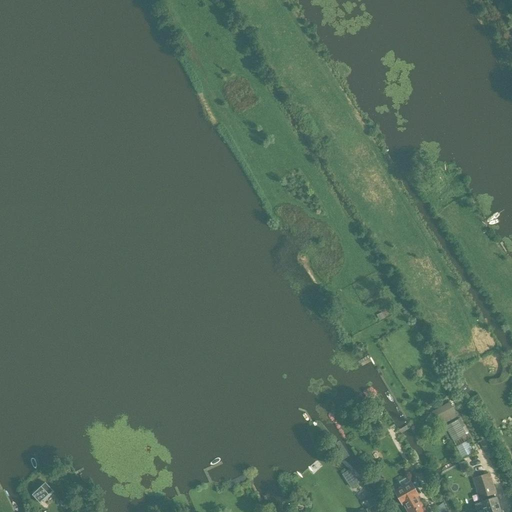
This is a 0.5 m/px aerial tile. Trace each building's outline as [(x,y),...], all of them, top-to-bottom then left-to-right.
[(463,380),(457,384),(464,396),(470,392),(463,380)] [(435,428),(457,416),(449,402),(428,414),(435,428)] [(454,442),(466,435),(457,419),(445,427),(454,442)] [(351,488),(358,483),(350,470),(349,469),(349,470),(342,474),(351,488)] [(494,498),(493,495),(495,494),(489,474),(474,479),(480,499),(483,498),(485,502),(475,505),(477,511),(483,511),(484,511),(483,511),(501,511),(497,498),(494,498)] [(419,501),(416,496),(418,495),(415,489),(420,487),(416,481),(411,483),(407,477),(399,482),(403,488),(395,492),(402,504),(404,503),(407,508),(406,509),(408,511),(424,511),(426,511),(420,501),(419,501)] [(45,483),(32,496),(39,504),(53,491),(45,483)] [(435,508),(442,504),(433,488),(427,492),(435,508)] [(63,496),(70,503),(76,496),(70,490),(63,496)]
